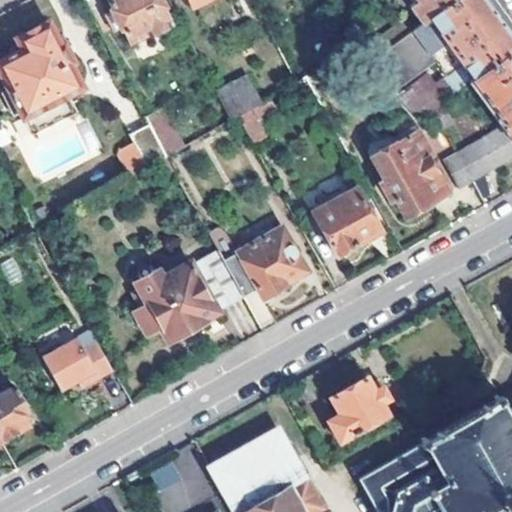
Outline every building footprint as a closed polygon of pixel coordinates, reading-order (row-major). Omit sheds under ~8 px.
[(111,0),(133,41),(149,33),(150,35),(153,35),(154,35),(171,28),(170,26),(172,24),(159,0),(111,0)] [(324,0),(330,13),(347,0),(324,0)] [(461,64),(436,83),(418,97),(410,85),(427,72),(402,37),(363,66),(413,121),(430,109),(440,102),(469,82),(511,51),(511,41),(492,15),(486,7),(481,0),(451,0),(429,17),(461,64)] [(415,0),(409,6),(421,23),(429,17),(451,0),(415,0)] [(413,28),(404,16),(351,54),(363,66),(402,37),(413,28)] [(0,61),(0,71),(9,91),(4,94),(14,115),(20,112),(23,118),(40,110),(42,115),(50,120),(68,111),(69,102),(67,96),(81,88),(70,64),(73,63),(64,43),(60,45),(48,23),(17,38),(22,49),(0,61)] [(443,162),(458,188),(511,157),(511,51),(469,82),(503,129),(443,162)] [(436,83),(427,72),(410,85),(418,97),(436,83)] [(262,102),(247,74),(216,90),(231,119),(238,115),(262,102)] [(238,115),(256,147),(270,139),(259,119),(277,108),(270,97),(262,102),(238,115)] [(430,109),(442,129),(452,124),(440,102),(430,109)] [(182,147),(168,123),(152,131),(165,156),(182,147)] [(120,155),(130,176),(165,156),(152,131),(149,124),(129,135),(134,143),(122,148),(120,155)] [(379,182),(388,200),(392,198),(404,219),(447,194),(429,161),(433,158),(417,131),(396,143),(394,141),(370,155),(383,180),(379,182)] [(354,187),(312,213),(335,256),(339,255),(342,257),(357,248),(356,245),(380,231),(354,187)] [(305,270),(281,227),(237,252),(234,247),(220,255),(238,287),(252,279),(258,290),(263,298),(267,296),(271,297),(282,291),(284,286),(283,284),(305,270)] [(208,234),(217,249),(220,255),(234,247),(232,243),(228,238),(224,234),(220,231),(216,229),(208,234)] [(133,312),(145,334),(159,327),(167,341),(244,298),(238,287),(220,255),(217,249),(190,265),(189,262),(160,276),(155,269),(134,281),(138,289),(132,293),(140,307),(133,312)] [(258,290),(252,279),(238,287),(244,298),(258,290)] [(41,355),(62,390),(79,380),(82,387),(112,370),(95,339),(83,345),(76,335),(41,355)] [(327,421),(339,442),(387,416),(367,378),(330,399),(339,415),(327,421)] [(30,415),(14,386),(0,393),(0,440),(2,439),(5,442),(15,436),(15,432),(27,425),(25,419),(30,415)] [(359,478),(378,511),(511,511),(511,408),(509,410),(505,402),(508,399),(506,395),(502,398),(500,394),(494,397),(496,401),(428,440),(425,435),(419,439),(421,443),(359,478)] [(324,511),(277,428),(208,467),(233,511),(324,511)] [(156,488),(179,480),(172,462),(149,471),(156,488)] [(123,479),(133,497),(152,487),(141,469),(123,479)]
